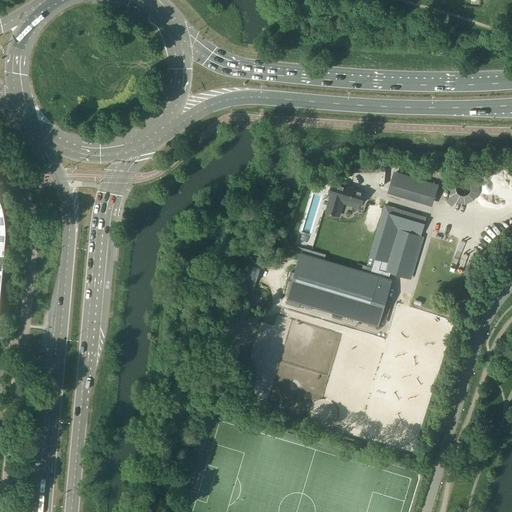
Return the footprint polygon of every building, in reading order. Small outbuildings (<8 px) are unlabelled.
[(391,190),(432,202),(438,185),(396,172),(391,190)] [(445,201),(452,207),(455,203),(465,204),(473,201),(478,193),(479,184),(474,176),(466,172),(456,173),(450,179),(447,187),(449,197),(445,201)] [(361,204),(362,202),(365,193),(353,190),(354,188),(332,181),(328,196),(330,196),(325,212),(339,216),(344,199),(361,204)] [(363,265),(360,273),(367,275),(367,274),(368,274),(368,275),(387,281),(390,273),(408,279),(421,236),(426,218),(385,205),(366,266),(363,265)] [(367,275),(360,273),(357,272),(357,271),(356,271),(356,272),(345,268),(346,268),(345,268),(335,265),(336,259),(313,252),(311,258),(301,255),(301,254),(300,255),(299,255),(294,272),(291,271),(290,277),(292,278),(287,296),(288,296),(288,297),(289,296),(299,299),(299,300),(300,300),(310,303),(311,304),(311,303),(321,306),(321,307),(322,307),(322,306),(332,309),(332,310),(333,310),(344,313),(343,313),(344,314),(344,313),(355,316),(355,317),(355,316),(366,319),(365,320),(366,320),(366,319),(377,323),(378,323),(379,323),(391,282),(387,281),(368,275),(368,274),(367,274),(367,275)] [(252,294),(254,287),(246,284),(241,300),(258,306),(261,297),(252,294)]
